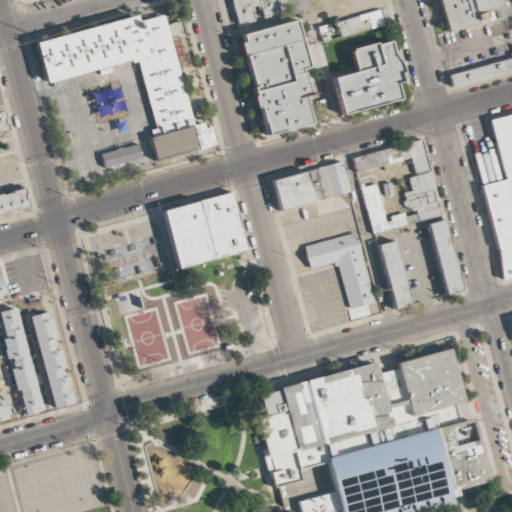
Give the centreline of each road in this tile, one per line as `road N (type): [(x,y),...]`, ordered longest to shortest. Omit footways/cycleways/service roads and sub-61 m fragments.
road 1 (residential): [(0,241),(511,92)]
road 2 (secondary): [(108,415),(0,5)]
road 3 (secondary): [(108,415),(511,296)]
road 4 (residential): [(408,0),(511,391)]
road 5 (residential): [(202,0),(298,358)]
